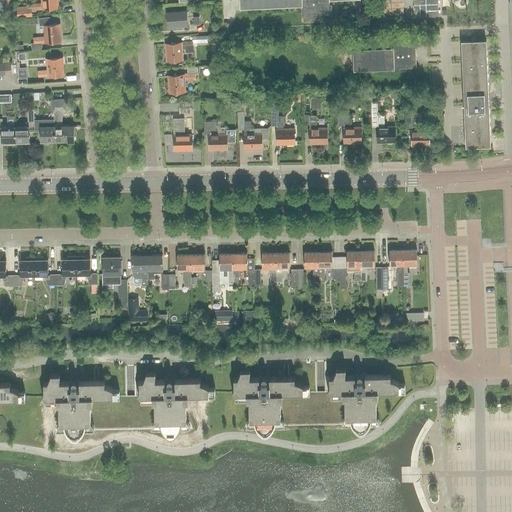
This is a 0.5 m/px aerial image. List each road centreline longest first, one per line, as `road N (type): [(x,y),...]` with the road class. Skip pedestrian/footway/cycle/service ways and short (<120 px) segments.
road 1 (secondary): [(154,183),(436,176)]
road 2 (residential): [(160,234),(414,227)]
road 3 (residential): [(84,0),(99,184)]
road 4 (residential): [(154,183),(139,0)]
road 5 (residential): [(443,357),(436,176)]
road 6 (residential): [(180,354),(90,352),(0,363)]
road 7 (residential): [(443,357),(263,357)]
road 8 (residential): [(511,171),(504,0)]
road 9 (residential): [(0,238),(160,234)]
